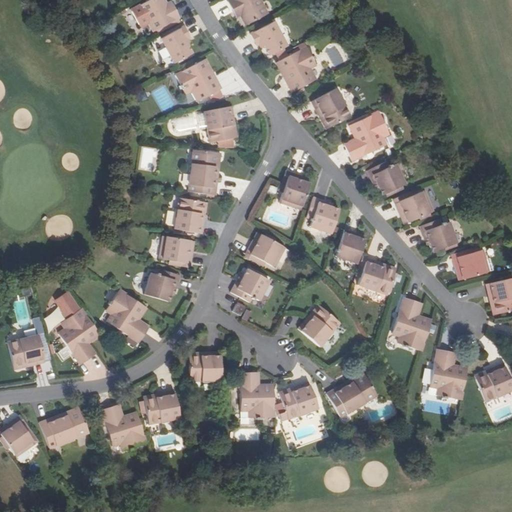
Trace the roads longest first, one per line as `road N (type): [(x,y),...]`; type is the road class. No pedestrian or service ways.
road 1 (residential): [(460,322),(286,130)]
road 2 (residential): [(0,398),(97,388),(123,377),(164,350),(195,313)]
road 3 (residential): [(195,313),(238,206),(286,130)]
road 4 (residential): [(286,130),(221,51),(193,0)]
